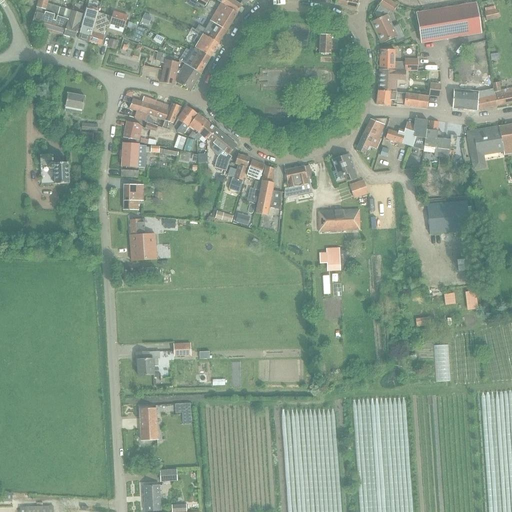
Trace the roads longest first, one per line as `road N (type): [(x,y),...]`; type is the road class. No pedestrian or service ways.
road 1 (residential): [(121,511),(101,178),(118,78)]
road 2 (residential): [(200,101),(235,33),(268,5),(327,11),(353,23)]
road 3 (residential): [(365,109),(344,134),(300,154),(245,138),(200,101)]
road 4 (residential): [(365,109),(462,120),(511,114)]
